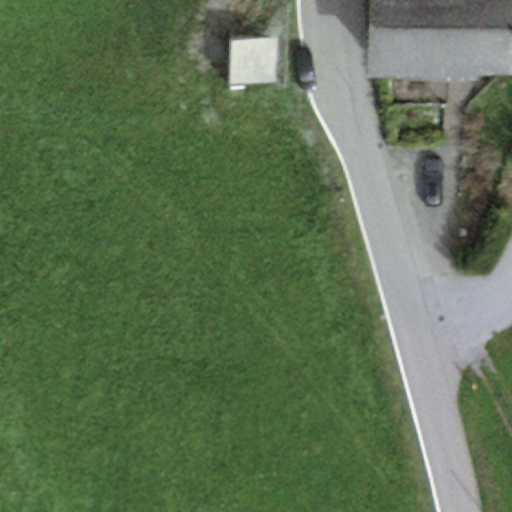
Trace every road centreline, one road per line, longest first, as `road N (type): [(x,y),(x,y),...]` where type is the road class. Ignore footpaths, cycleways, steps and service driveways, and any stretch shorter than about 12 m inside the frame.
road 1 (residential): [(420,342),(355,90),(349,0)]
road 2 (unclassified): [(420,342),(447,511)]
road 3 (track): [(511,218),(488,281),(420,342)]
